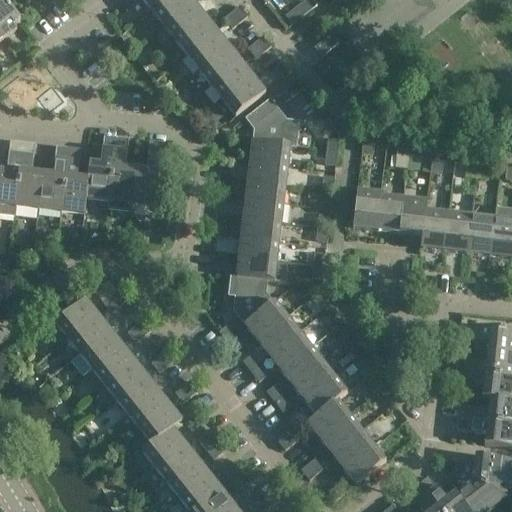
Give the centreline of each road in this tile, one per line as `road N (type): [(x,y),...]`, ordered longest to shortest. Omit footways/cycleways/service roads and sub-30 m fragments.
road 1 (residential): [(314,511),(140,283),(142,267)]
road 2 (residential): [(142,267),(156,269),(182,252),(194,152),(176,129),(98,118)]
road 3 (residential): [(356,511),(432,450),(443,323)]
road 4 (residential): [(0,342),(78,265),(142,267)]
road 5 (residential): [(98,118),(48,52),(112,0)]
